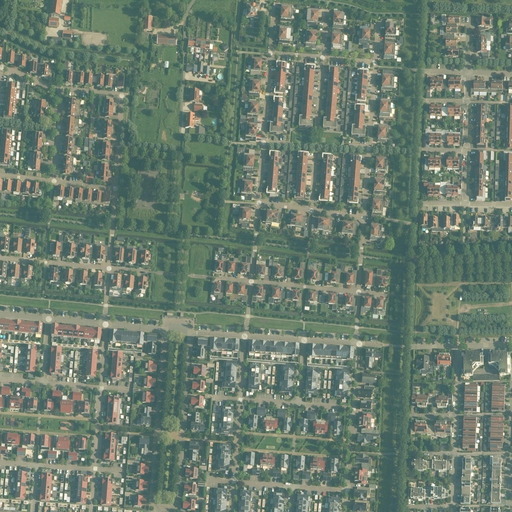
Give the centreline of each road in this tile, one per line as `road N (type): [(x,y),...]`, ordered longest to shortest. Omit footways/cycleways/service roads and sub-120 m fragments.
road 1 (residential): [(166,511),(177,502),(191,332)]
road 2 (residential): [(166,330),(154,500),(162,511)]
road 3 (residential): [(115,189),(122,95),(62,89)]
road 4 (unclassified): [(180,133),(185,20),(195,0)]
